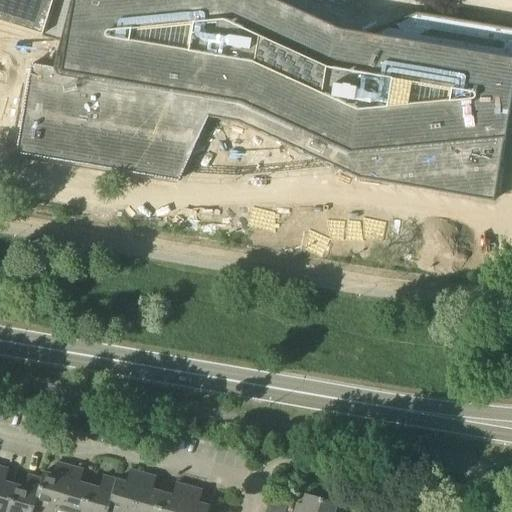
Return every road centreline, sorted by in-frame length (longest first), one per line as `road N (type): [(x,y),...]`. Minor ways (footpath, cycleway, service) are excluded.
road 1 (tertiary): [(511,425),(0,341)]
road 2 (residential): [(0,438),(71,456),(97,443),(246,482),(249,511)]
road 3 (unknown): [(383,0),(399,13),(412,126),(405,146),(385,156),(320,147)]
